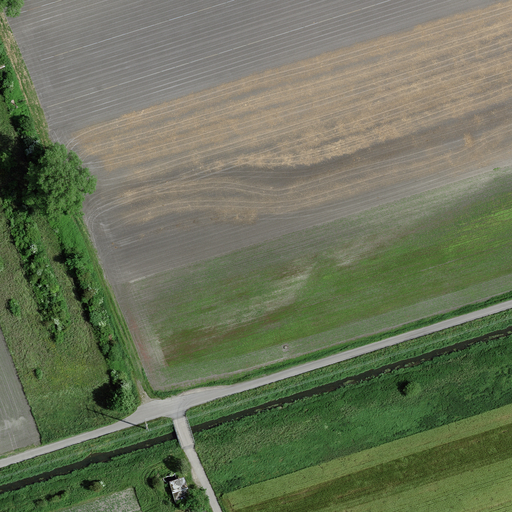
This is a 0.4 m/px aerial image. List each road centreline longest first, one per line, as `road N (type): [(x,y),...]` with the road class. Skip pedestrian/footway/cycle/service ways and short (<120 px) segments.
road 1 (unclassified): [(511,303),(0,463)]
road 2 (track): [(0,12),(151,415)]
road 3 (track): [(1,511),(190,454)]
